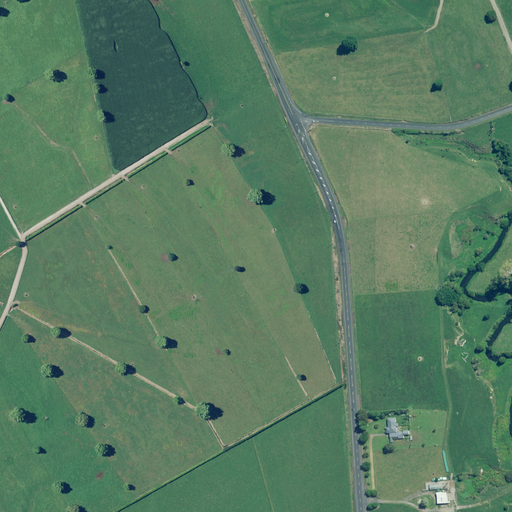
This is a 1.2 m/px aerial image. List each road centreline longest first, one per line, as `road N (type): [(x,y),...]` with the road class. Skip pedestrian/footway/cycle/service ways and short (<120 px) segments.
road 1 (primary): [(296,121),(342,243),(361,511)]
road 2 (unclassified): [(296,121),(452,127),(511,108)]
road 3 (primary): [(241,0),(296,121)]
